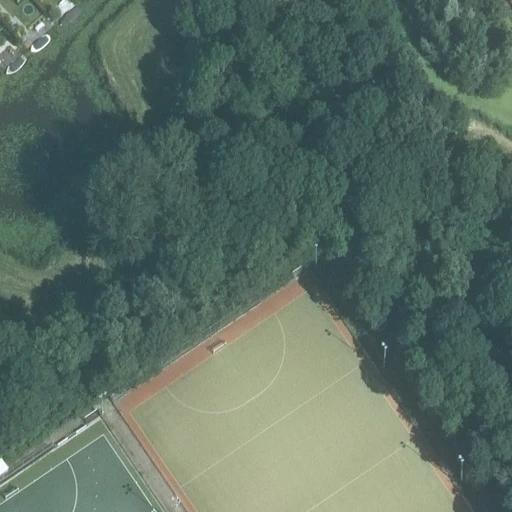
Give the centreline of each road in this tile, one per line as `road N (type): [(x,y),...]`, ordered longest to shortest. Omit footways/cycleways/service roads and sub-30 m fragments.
road 1 (unclassified): [(511,408),(433,259),(352,200),(319,188),(284,191),(0,388)]
road 2 (unknown): [(0,351),(44,334),(114,287),(236,176),(299,136),(379,122),(407,128),(511,193)]
